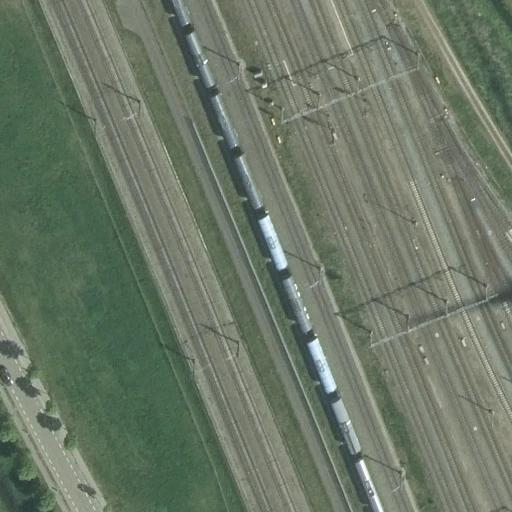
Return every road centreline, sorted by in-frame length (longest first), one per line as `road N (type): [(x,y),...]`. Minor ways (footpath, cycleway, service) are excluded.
road 1 (track): [(416,0),(511,163)]
road 2 (secondary): [(85,511),(0,351)]
